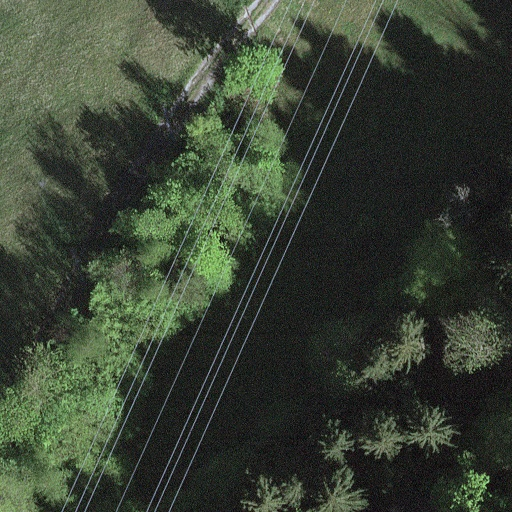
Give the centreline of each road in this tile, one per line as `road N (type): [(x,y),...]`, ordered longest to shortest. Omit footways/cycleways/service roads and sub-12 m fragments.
road 1 (track): [(0,407),(90,244),(269,0)]
road 2 (tertiary): [(511,423),(389,511)]
